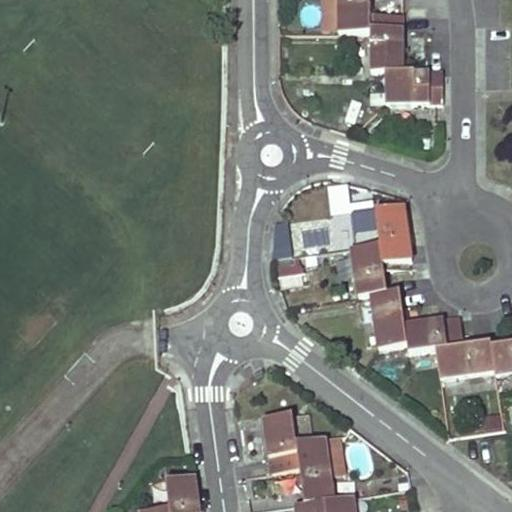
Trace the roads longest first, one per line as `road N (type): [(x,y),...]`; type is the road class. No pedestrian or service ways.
road 1 (residential): [(244,309),(485,503)]
road 2 (residential): [(252,0),(244,309)]
road 3 (residential): [(219,511),(209,373),(244,309)]
